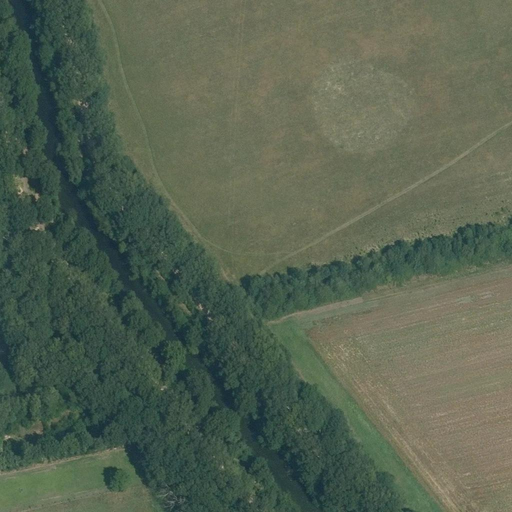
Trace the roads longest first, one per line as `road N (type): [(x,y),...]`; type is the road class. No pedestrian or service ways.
road 1 (track): [(60,0),(106,176),(299,427)]
road 2 (track): [(0,111),(18,189),(41,239),(252,511)]
